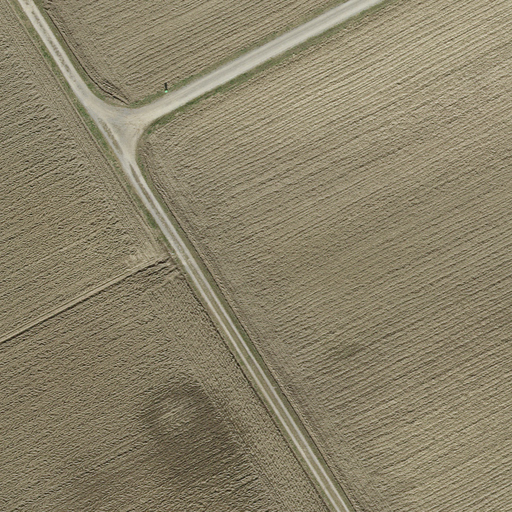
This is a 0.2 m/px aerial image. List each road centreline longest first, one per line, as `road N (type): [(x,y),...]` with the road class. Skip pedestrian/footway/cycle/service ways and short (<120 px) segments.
road 1 (track): [(113,134),(348,511)]
road 2 (track): [(113,134),(369,0)]
road 3 (track): [(28,0),(113,134)]
